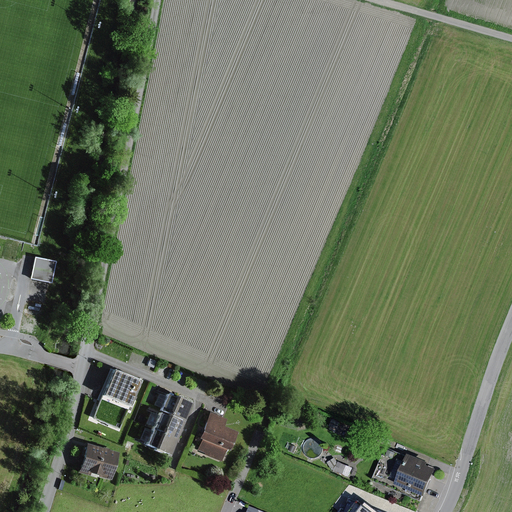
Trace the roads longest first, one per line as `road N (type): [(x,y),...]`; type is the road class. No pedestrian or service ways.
road 1 (track): [(89,350),(160,0)]
road 2 (residential): [(445,511),(511,325)]
road 3 (residential): [(45,511),(89,350)]
road 4 (residential): [(215,399),(89,350)]
road 5 (track): [(387,0),(511,38)]
